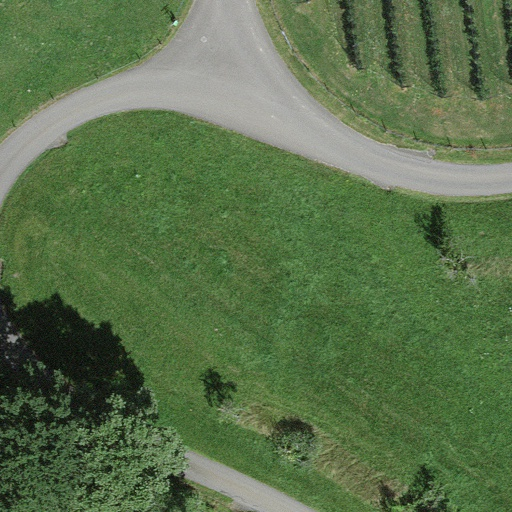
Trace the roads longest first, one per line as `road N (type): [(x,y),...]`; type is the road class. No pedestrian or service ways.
road 1 (unclassified): [(0,342),(49,391),(287,511)]
road 2 (unclassified): [(511,171),(475,176),(380,165),(231,76)]
road 3 (unclassified): [(231,76),(144,83),(85,99),(39,124),(0,161)]
